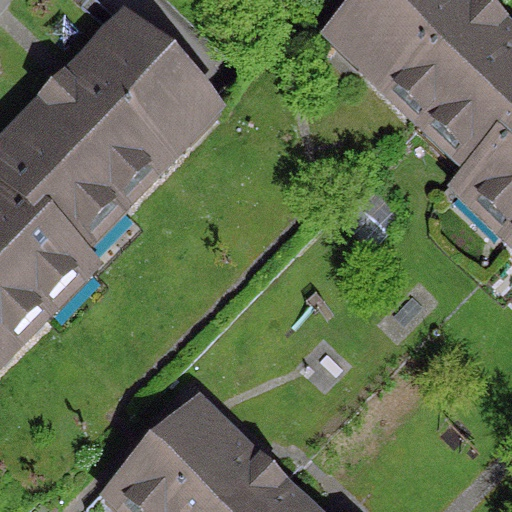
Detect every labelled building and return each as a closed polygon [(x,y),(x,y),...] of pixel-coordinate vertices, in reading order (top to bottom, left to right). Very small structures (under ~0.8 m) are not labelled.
[(498,32),(476,9),(474,13),(460,0),(369,0),(366,4),(337,34),(367,62),(357,73),(457,169),(466,160),(478,171),(511,135),(511,49),(496,34),(498,32)] [(52,99),(40,110),(42,112),(0,156),(0,188),(63,249),(108,203),(118,213),(182,147),(173,138),(201,108),(121,31),(75,79),(64,91),(61,89),(52,99)] [(511,232),(503,242),(511,252),(511,251),(511,135),(478,171),(464,185),(511,232)] [(0,188),(0,362),(41,320),(31,311),(78,263),(63,249),(0,188)] [(293,511),(275,494),(278,492),(256,471),(253,473),(193,415),(189,419),(166,443),(116,494),(134,511),(293,511)]
